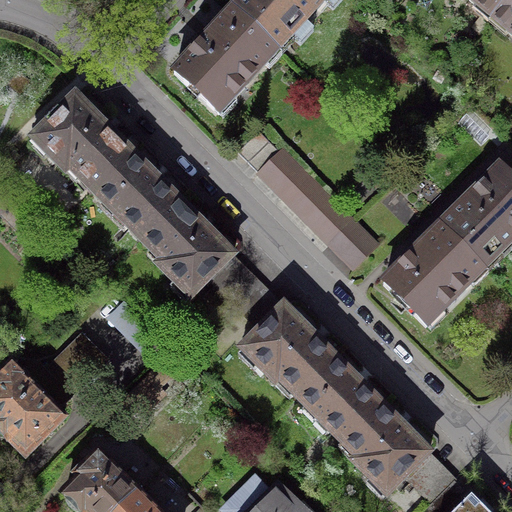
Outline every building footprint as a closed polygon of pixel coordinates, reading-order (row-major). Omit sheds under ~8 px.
[(243,0),(234,11),(278,52),(324,2),(335,12),(346,0),(243,0)] [(468,0),(492,20),(508,0),(468,0)] [(511,0),(508,0),(492,20),(511,36),(511,0)] [(278,52),(234,11),(204,43),(174,75),(219,116),(278,52)] [(92,193),(130,155),(103,128),(75,100),(33,142),(66,175),(69,171),(92,193)] [(280,153),(259,132),(238,153),(248,164),(259,174),(280,153)] [(282,198),(305,174),(282,151),(280,153),(259,174),(271,186),(282,198)] [(92,193),(140,241),(178,203),(154,179),(130,155),(92,193)] [(471,198),(442,227),(485,270),(511,242),(511,180),(501,169),(471,198)] [(329,199),(305,174),(282,198),(294,210),(306,222),(329,199)] [(49,240),(0,190),(0,212),(38,250),(49,240)] [(318,234),(330,246),(353,222),(329,199),(306,222),(318,234)] [(236,307),(258,284),(206,231),(178,203),(140,241),(162,264),(158,268),(191,300),(210,281),(236,307)] [(377,247),(353,222),(330,246),(342,258),(354,270),(377,247)] [(426,328),(485,270),(442,227),(413,256),(383,286),(426,328)] [(294,396),(294,397),(333,359),(308,334),(284,310),(258,284),(236,307),(261,332),(242,352),(290,400),(294,396)] [(141,363),(158,345),(124,312),(107,329),(141,363)] [(12,367),(1,378),(0,379),(0,432),(25,458),(63,420),(56,413),(108,361),(82,336),(45,373),(37,364),(23,378),(12,367)] [(356,383),(333,359),(294,397),(342,445),(380,407),(356,383)] [(173,372),(164,363),(121,406),(126,410),(137,421),(163,395),(157,389),(173,372)] [(380,407),(342,445),(339,449),(387,498),(406,478),(432,504),(454,481),(405,431),(380,407)] [(119,511),(137,495),(98,456),(87,466),(77,477),(80,481),(64,497),(79,511),(119,511)] [(225,511),(313,511),(303,501),(293,511),(277,496),(273,500),(255,481),(225,511)] [(444,511),(465,492),(454,481),(432,504),(423,511),(444,511)] [(154,511),(137,495),(119,511),(154,511)] [(467,503),(457,511),(484,511),(477,504),(476,505),(471,500),(468,503),(467,503)]
